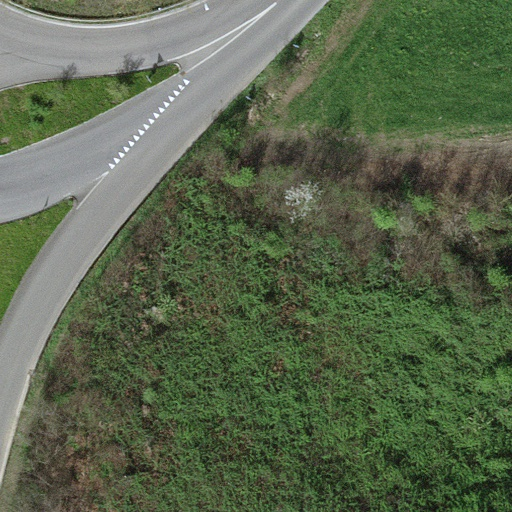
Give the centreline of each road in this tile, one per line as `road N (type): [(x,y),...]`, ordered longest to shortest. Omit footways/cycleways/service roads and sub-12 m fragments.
road 1 (unclassified): [(0,389),(64,254),(169,128)]
road 2 (unclassified): [(269,0),(169,43),(97,56),(38,53)]
road 3 (unclassified): [(0,193),(169,128)]
road 4 (unclassified): [(169,128),(269,0)]
